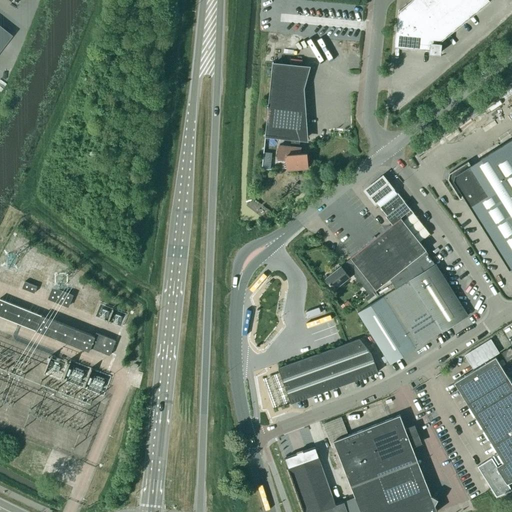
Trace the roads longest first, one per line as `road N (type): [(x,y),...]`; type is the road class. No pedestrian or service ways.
road 1 (trunk): [(203,0),(150,511)]
road 2 (trunk): [(199,511),(218,0)]
road 3 (unclassified): [(249,438),(384,388),(503,315)]
road 4 (unclassified): [(503,315),(388,151)]
road 5 (secondary): [(388,151),(511,53)]
road 6 (unclassified): [(388,151),(368,115),(381,0)]
road 7 (secondary): [(249,438),(235,364),(239,283)]
road 8 (secondary): [(272,241),(388,151)]
